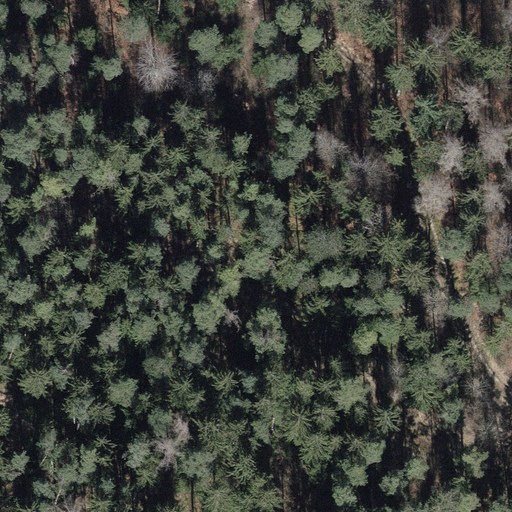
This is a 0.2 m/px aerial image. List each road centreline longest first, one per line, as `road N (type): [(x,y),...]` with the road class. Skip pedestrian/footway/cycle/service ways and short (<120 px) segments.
road 1 (track): [(511,462),(479,472),(428,449),(277,314),(83,225),(0,99)]
road 2 (track): [(511,402),(469,342),(395,112),(283,0)]
